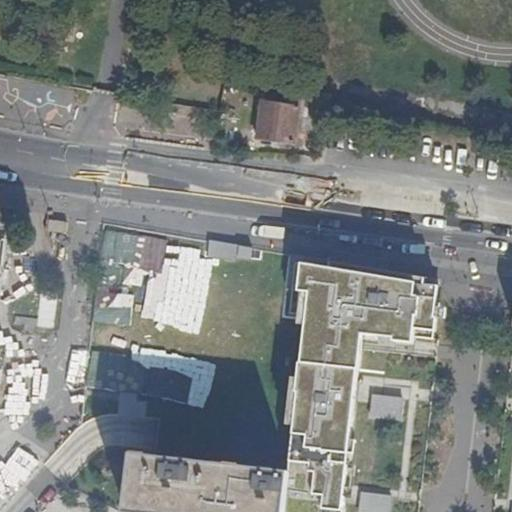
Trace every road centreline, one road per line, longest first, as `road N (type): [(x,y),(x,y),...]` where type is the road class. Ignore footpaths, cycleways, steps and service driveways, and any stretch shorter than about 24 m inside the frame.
road 1 (secondary): [(0,175),(310,209)]
road 2 (secondary): [(310,209),(109,159)]
road 3 (secondary): [(310,209),(511,238)]
road 4 (residential): [(17,511),(97,431),(151,430)]
